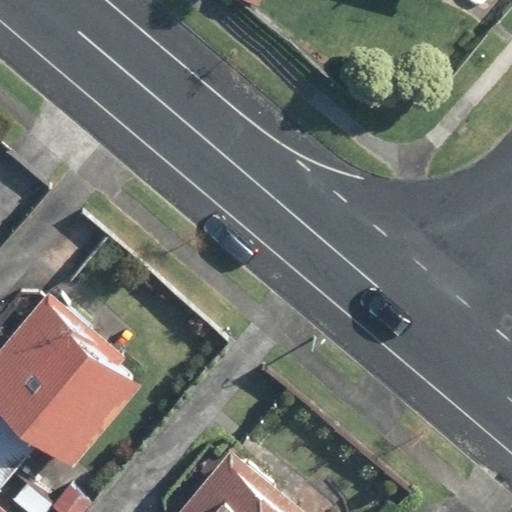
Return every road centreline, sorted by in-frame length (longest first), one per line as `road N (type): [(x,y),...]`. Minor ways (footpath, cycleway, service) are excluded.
road 1 (residential): [(40,0),(414,314)]
road 2 (residential): [(414,314),(511,199)]
road 3 (residential): [(414,314),(511,398)]
